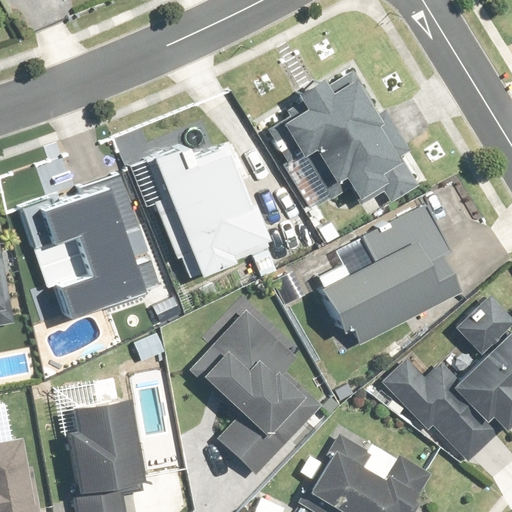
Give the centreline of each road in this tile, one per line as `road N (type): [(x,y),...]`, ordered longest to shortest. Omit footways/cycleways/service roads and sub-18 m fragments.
road 1 (residential): [(0,108),(257,0)]
road 2 (residential): [(511,150),(419,0)]
